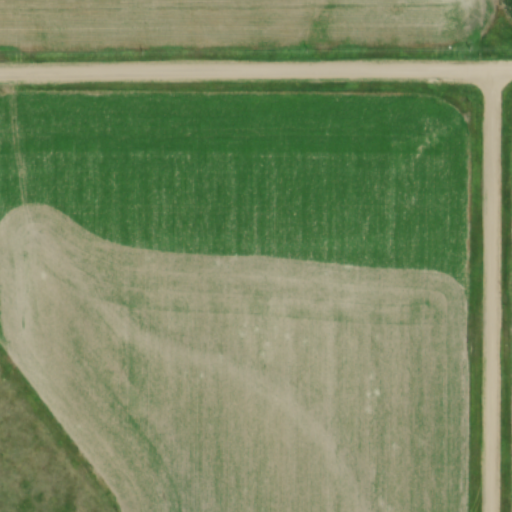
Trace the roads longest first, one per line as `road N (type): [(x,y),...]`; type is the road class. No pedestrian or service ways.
road 1 (residential): [(511,69),(0,72)]
road 2 (residential): [(492,511),(494,70)]
